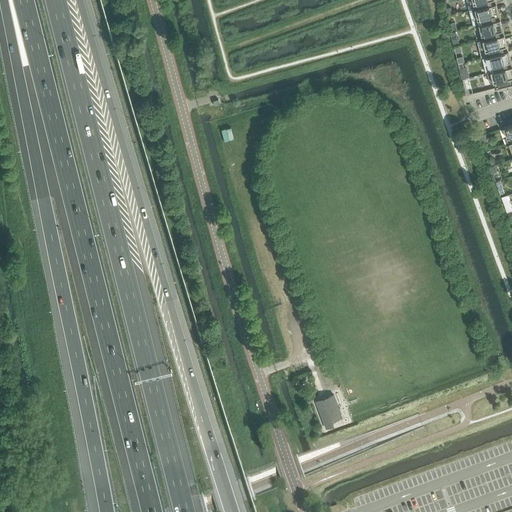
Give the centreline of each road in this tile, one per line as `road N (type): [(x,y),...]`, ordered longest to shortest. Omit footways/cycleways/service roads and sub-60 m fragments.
road 1 (motorway): [(236,511),(81,0)]
road 2 (unclassified): [(306,511),(232,289),(152,0)]
road 3 (motorway): [(185,511),(56,0)]
road 4 (motorway): [(23,0),(151,511)]
road 5 (motorway): [(8,0),(105,511)]
